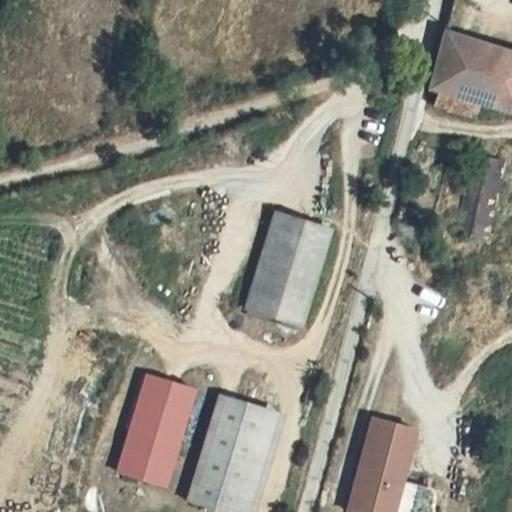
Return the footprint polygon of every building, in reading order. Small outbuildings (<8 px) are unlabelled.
[(473,102),(498,46),(443,30),(427,89),(473,102)] [(511,111),(511,109),(511,50),(498,46),(473,102),(511,111)] [(473,102),(427,89),(423,102),(468,116),(473,102)] [(453,231),(483,238),(502,158),(471,152),(453,231)] [(242,308),(295,325),(326,229),(272,211),(242,308)] [(188,394),(145,381),(119,478),(161,491),(188,394)] [(212,401),(184,502),(219,511),(254,511),(278,422),(212,401)] [(388,511),(412,427),(369,416),(344,508),(358,511),(388,511)]
